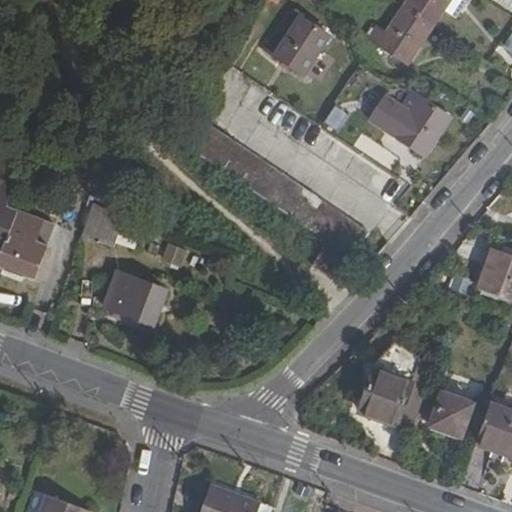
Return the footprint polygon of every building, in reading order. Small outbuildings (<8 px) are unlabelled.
[(420,70),(466,0),(421,0),(398,36),(388,29),(379,42),(420,70)] [(285,46),(276,59),(314,85),(340,47),(312,28),(295,53),(285,46)] [(502,47),(511,52),(511,34),(510,33),(502,47)] [(341,96),(328,119),(343,127),(355,104),(341,96)] [(408,128),(399,142),(437,168),(463,129),(435,110),(418,134),(408,128)] [(381,241),(208,129),(192,159),(226,181),(253,199),(281,217),(303,233),(326,247),(359,267),(381,241)] [(15,183),(0,177),(0,243),(5,246),(19,207),(8,202),(15,183)] [(44,216),(19,207),(5,246),(0,260),(0,263),(36,277),(49,239),(37,235),(44,216)] [(80,236),(105,245),(114,218),(90,210),(80,236)] [(182,268),(186,250),(167,245),(162,263),(182,268)] [(482,290),(511,300),(511,255),(497,250),(482,290)] [(315,266),(329,276),(339,262),(326,252),(315,266)] [(328,281),(341,292),(354,275),(340,264),(328,281)] [(161,334),(173,300),(128,284),(115,317),(161,334)] [(416,372),(424,352),(425,349),(411,337),(401,329),(382,346),(378,359),(416,372)] [(418,418),(440,358),(424,352),(416,372),(378,359),(364,399),(418,418)] [(467,427),(479,393),(448,382),(436,415),(467,427)] [(511,388),(499,384),(481,432),(511,443),(511,388)] [(213,486),(212,489),(240,500),(241,496),(213,486)] [(261,511),(264,505),(241,496),(240,500),(212,489),(203,511),(261,511)] [(94,511),(53,497),(47,511),(94,511)]
